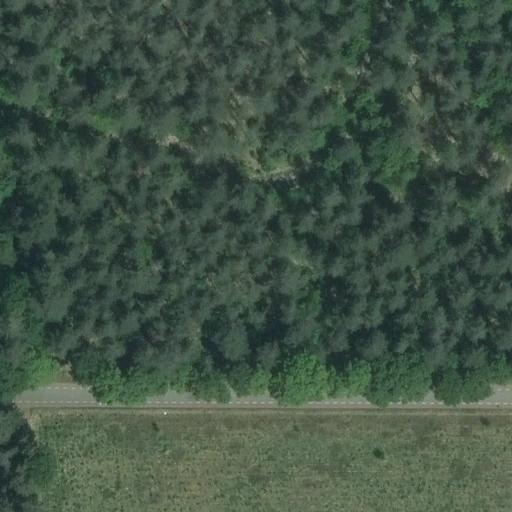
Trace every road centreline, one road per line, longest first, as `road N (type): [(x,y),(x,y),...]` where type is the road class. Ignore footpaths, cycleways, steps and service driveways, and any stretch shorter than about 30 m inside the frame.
road 1 (tertiary): [(0,396),(511,396)]
road 2 (track): [(0,113),(245,185),(281,188),(304,170),(376,0)]
road 3 (track): [(0,154),(44,396)]
